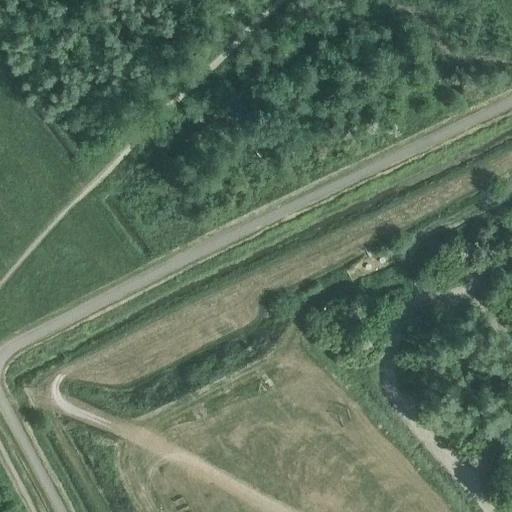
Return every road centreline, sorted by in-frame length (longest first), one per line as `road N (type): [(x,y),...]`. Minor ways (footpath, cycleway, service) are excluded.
road 1 (track): [(498,511),(476,475),(401,402),(394,345),(395,328),(419,292),(413,245),(511,196)]
road 2 (unknown): [(0,284),(279,0)]
road 3 (track): [(511,430),(499,433),(471,398),(463,383),(473,349),(465,319),(439,294),(511,252)]
